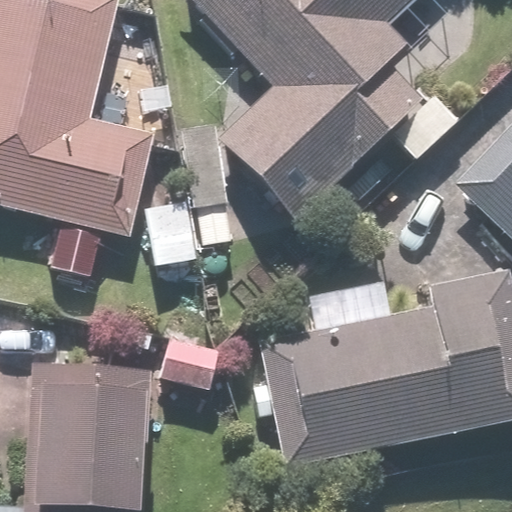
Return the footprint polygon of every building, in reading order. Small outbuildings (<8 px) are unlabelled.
[(0,0),(0,216),(59,231),(48,273),(83,282),(94,237),(123,244),(148,139),(89,125),(119,0),(0,0)] [(171,0),(263,91),(210,144),(297,231),(424,103),(387,66),(404,49),(386,32),(418,0),(171,0)] [(511,133),(459,186),(511,239),(511,133)] [(93,250),(97,280),(191,267),(183,209),(140,215),(144,243),(93,250)] [(308,335),(256,344),(277,472),(511,434),(511,302),(508,276),(423,290),(426,311),(389,317),(384,284),(302,297),(308,335)] [(220,353),(158,344),(152,386),(214,394),(220,353)] [(141,511),(149,375),(27,367),(18,511),(12,511),(0,511),(141,511)]
